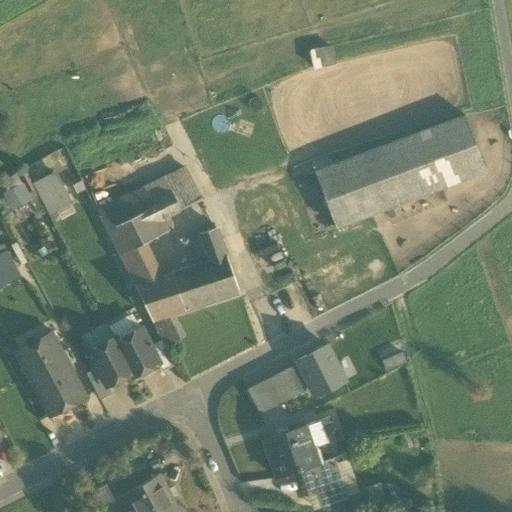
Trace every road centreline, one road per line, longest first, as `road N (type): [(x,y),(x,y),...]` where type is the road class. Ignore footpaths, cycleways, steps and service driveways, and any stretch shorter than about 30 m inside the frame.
road 1 (residential): [(511,200),(427,272),(182,394)]
road 2 (residential): [(182,394),(0,492)]
road 3 (residential): [(182,394),(215,446),(240,511)]
